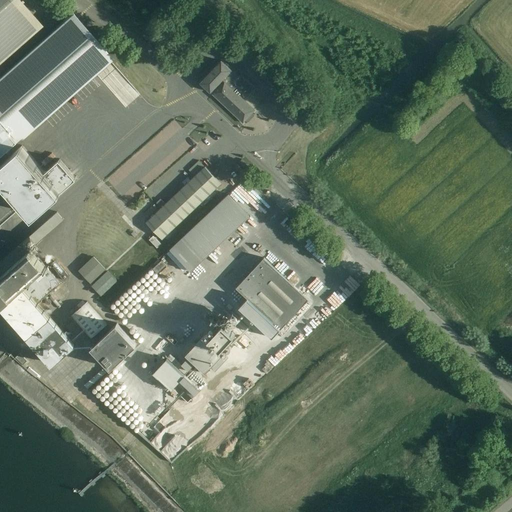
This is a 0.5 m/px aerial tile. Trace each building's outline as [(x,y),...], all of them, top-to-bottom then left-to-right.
[(0,0),(0,63),(42,26),(19,0),(0,0)] [(0,76),(0,121),(18,141),(110,60),(111,59),(112,58),(94,37),(72,13),(0,76)] [(240,74),(238,77),(221,61),(200,83),(210,93),(222,80),(224,82),(213,95),(243,123),(255,110),(239,96),(243,93),(247,97),(255,88),(240,74)] [(0,156),(18,141),(0,121),(0,156)] [(107,178),(128,203),(179,160),(173,152),(167,156),(160,148),(159,149),(152,140),(107,178)] [(0,164),(0,176),(34,216),(76,179),(59,159),(45,172),(22,146),(0,164)] [(146,222),(162,240),(221,184),(205,167),(199,160),(188,170),(195,176),(146,222)] [(229,193),(240,204),(246,199),(235,187),(229,193)] [(170,249),(191,271),(250,216),(229,194),(170,249)] [(3,307),(53,364),(75,345),(38,303),(60,283),(30,248),(63,219),(57,212),(0,261),(0,273),(1,275),(0,276),(0,299),(4,303),(5,303),(5,304),(3,306),(3,307)] [(90,244),(90,231),(78,231),(78,244),(90,244)] [(93,256),(78,270),(91,283),(105,269),(93,256)] [(308,299),(264,258),(236,288),(281,329),(308,299)] [(153,269),(157,274),(166,265),(161,260),(153,269)] [(108,270),(92,285),(102,295),(118,280),(108,270)] [(107,323),(88,301),(71,316),(90,338),(107,323)] [(195,364),(205,374),(211,367),(216,371),(229,356),(221,349),(235,334),(223,322),(209,338),(205,334),(185,355),(188,358),(181,365),(189,371),(195,364)] [(117,323),(91,347),(111,368),(137,344),(117,323)] [(18,354),(15,357),(23,365),(27,361),(26,360),(19,353),(18,354)] [(195,393),(200,389),(166,357),(153,372),(172,390),(178,383),(184,389),(187,385),(195,393)]
